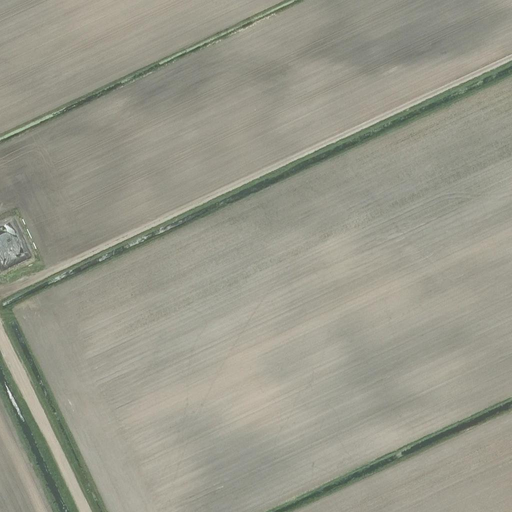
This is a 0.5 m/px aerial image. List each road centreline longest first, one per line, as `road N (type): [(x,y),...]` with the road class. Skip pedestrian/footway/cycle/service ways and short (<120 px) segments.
road 1 (track): [(511,60),(0,297)]
road 2 (track): [(82,511),(0,337)]
